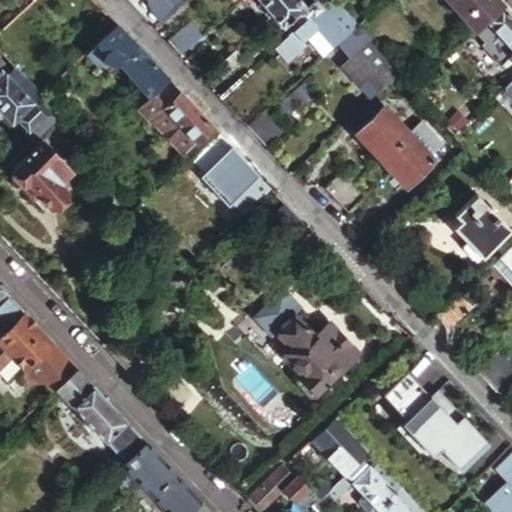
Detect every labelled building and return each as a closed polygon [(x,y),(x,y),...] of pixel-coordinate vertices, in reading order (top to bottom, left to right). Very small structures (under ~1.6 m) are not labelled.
[(142,0),(165,20),(183,0),(142,0)] [(259,0),(272,14),(288,0),(259,0)] [(302,0),(288,0),(272,14),(282,27),(300,11),(306,19),(321,8),(317,3),(312,2),(307,6),(302,0)] [(347,45),(366,29),(338,0),(317,0),(317,3),(321,8),(306,19),(274,47),(286,61),(305,44),(307,47),(322,34),(338,53),(347,45)] [(496,2),(494,0),(439,0),(466,29),(477,18),(496,2)] [(511,19),(496,2),(477,18),(511,55),(511,19)] [(166,41),(180,55),(203,36),(190,21),(166,41)] [(168,78),(117,23),(89,50),(100,64),(109,56),(147,97),(151,94),(168,78)] [(402,74),(366,29),(347,45),(358,58),(347,68),(364,87),(374,78),(384,90),(402,74)] [(232,52),(210,71),(216,78),(238,59),(232,52)] [(34,141),(62,115),(43,94),(26,77),(22,81),(12,70),(7,74),(0,65),(0,107),(12,121),(18,116),(29,129),(26,132),(34,141)] [(22,81),(26,77),(16,66),(12,70),(22,81)] [(255,66),(219,97),(230,108),(242,122),(277,92),(255,66)] [(212,125),(168,78),(151,94),(165,108),(164,109),(194,142),(212,125)] [(289,115),(311,96),(302,86),(280,106),(289,115)] [(151,94),(147,97),(137,107),(182,154),(194,142),(164,109),(165,108),(151,94)] [(357,133),(380,159),(410,132),(387,106),(357,133)] [(266,112),(247,127),(264,145),(282,130),(266,112)] [(410,132),(380,159),(404,185),(434,158),(410,132)] [(219,144),(214,138),(200,151),(206,157),(219,144)] [(42,140),(13,168),(15,170),(13,172),(13,177),(21,185),(25,186),(27,184),(51,209),(68,193),(60,184),(73,173),(42,140)] [(200,151),(185,165),(196,176),(211,162),(238,191),(251,179),(219,144),(206,157),(200,151)] [(511,164),(493,181),(501,190),(504,186),(510,181),(511,179),(511,164)] [(324,186),(336,199),(357,180),(345,167),(324,186)] [(357,180),(336,199),(347,211),(368,192),(357,180)] [(510,194),(504,187),(501,190),(495,195),(502,201),(510,194)] [(467,241),(462,246),(476,260),(480,255),(482,257),(509,230),(476,194),(455,214),(461,220),(454,227),(467,241)] [(179,223),(193,238),(207,224),(193,209),(179,223)] [(223,238),(231,247),(239,239),(241,242),(252,232),(241,221),(223,238)] [(511,271),(511,245),(499,257),(511,271)] [(402,273),(411,282),(430,266),(421,256),(402,273)] [(511,271),(499,257),(493,263),(511,284),(507,289),(511,293),(511,271)] [(460,292),(436,313),(448,325),(472,303),(460,292)] [(76,366),(10,295),(0,304),(0,342),(8,351),(0,358),(0,374),(9,384),(48,347),(55,356),(41,369),(43,373),(55,386),(76,366)] [(312,392),(315,396),(345,368),(344,367),(358,353),(329,322),(315,335),(293,312),(273,331),(285,345),(279,352),(301,375),(298,377),(302,381),(299,384),(309,395),(312,392)] [(104,345),(123,366),(147,345),(127,323),(104,345)] [(481,370),(501,392),(511,381),(511,360),(502,350),(481,370)] [(131,425),(76,366),(55,386),(124,461),(146,441),(131,425)] [(494,444),(469,420),(462,427),(405,370),(382,393),(414,425),(409,430),(441,462),(448,455),(466,473),(494,444)] [(368,450),(336,417),(311,440),(340,470),(334,476),(332,474),(311,495),(316,501),(329,489),(362,458),(361,457),(367,452),(368,450)] [(211,511),(146,441),(124,461),(121,464),(166,511),(211,511)] [(511,511),(511,451),(494,468),(507,482),(486,504),(494,511),(505,511),(511,511)] [(372,511),(377,507),(378,508),(395,492),(377,473),(383,468),(367,452),(361,457),(362,458),(329,489),(316,501),(313,505),(312,505),(318,511),(321,511),(353,482),(364,495),(360,499),(360,503),(368,511),(372,511)] [(284,465),(251,495),(264,507),(283,489),(295,502),(303,495),(309,489),(297,476),(295,477),(284,465)] [(377,473),(395,492),(400,487),(383,468),(377,473)] [(424,511),(400,487),(395,492),(413,511),(424,511)] [(413,511),(395,492),(378,508),(381,511),(413,511)] [(295,502),(304,511),(305,511),(312,505),(307,499),(303,495),(295,502)] [(313,505),(316,501),(311,495),(307,499),(312,505),(313,505)]
